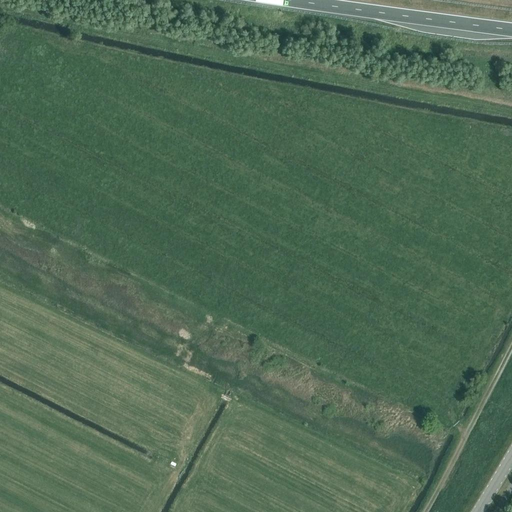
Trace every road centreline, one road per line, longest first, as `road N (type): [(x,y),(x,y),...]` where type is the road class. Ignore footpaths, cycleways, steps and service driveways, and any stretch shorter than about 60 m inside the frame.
road 1 (trunk): [(289,0),(511,30)]
road 2 (unknown): [(511,337),(419,511)]
